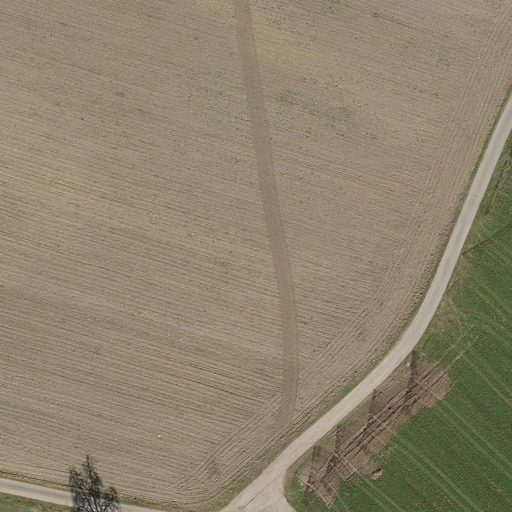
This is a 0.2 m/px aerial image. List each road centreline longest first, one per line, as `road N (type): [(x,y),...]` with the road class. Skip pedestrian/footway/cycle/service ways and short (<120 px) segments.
road 1 (track): [(258,511),(278,467),(377,379),(416,331),(511,112)]
road 2 (track): [(0,485),(128,511)]
